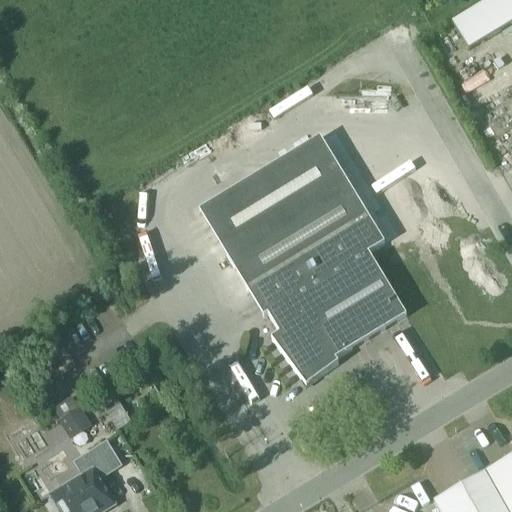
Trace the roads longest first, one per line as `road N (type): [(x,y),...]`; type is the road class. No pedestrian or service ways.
road 1 (tertiary): [(278,511),(511,372)]
road 2 (unclassified): [(511,240),(399,43)]
